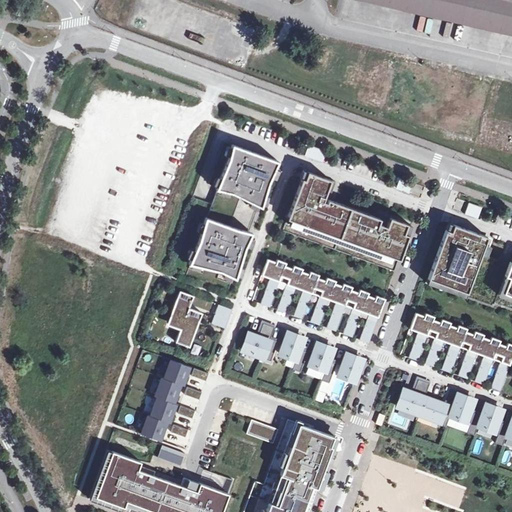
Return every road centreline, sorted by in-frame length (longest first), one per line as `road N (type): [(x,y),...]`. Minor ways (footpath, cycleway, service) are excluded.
road 1 (unclassified): [(76,37),(95,35),(451,167)]
road 2 (residential): [(360,429),(216,378),(189,460),(202,474)]
road 3 (residential): [(163,278),(384,357)]
road 4 (residential): [(438,204),(384,357)]
road 5 (unclassified): [(46,69),(27,108),(0,215)]
road 6 (residential): [(511,403),(384,357)]
